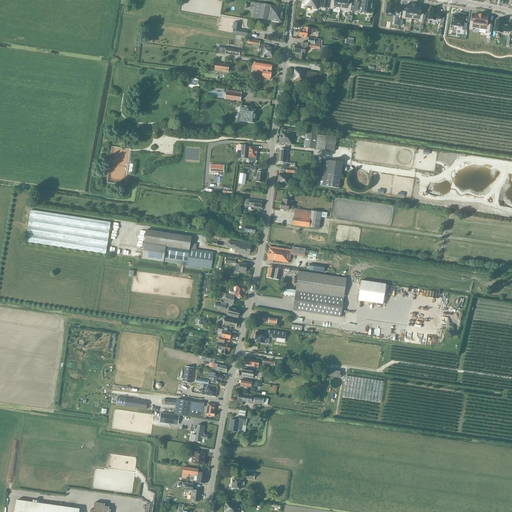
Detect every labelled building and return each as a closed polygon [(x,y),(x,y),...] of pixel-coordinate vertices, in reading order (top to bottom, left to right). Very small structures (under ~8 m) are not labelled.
[(302,0),(302,7),(307,8),(307,6),(312,7),(311,9),(317,9),(318,0),(302,0)] [(331,1),(330,9),(333,9),(334,7),(340,8),(341,0),(334,0),(334,1),(331,1)] [(341,0),(340,8),(347,9),(347,10),(350,11),(351,4),(348,3),(348,0),(341,0)] [(363,0),(361,12),(370,14),(372,0),(363,0)] [(385,8),(385,12),(386,12),(385,13),(393,14),(393,13),(398,14),(399,7),(394,6),(394,4),(387,3),(386,8),(385,8)] [(258,18),(282,22),(284,7),(261,4),(258,18)] [(403,11),(402,18),(405,19),(405,18),(412,19),(414,5),(411,4),(411,5),(407,4),(406,12),(403,11)] [(414,5),(412,19),(419,20),(418,22),(422,22),(423,14),(420,14),(421,6),(417,5),(414,5)] [(429,9),(428,19),(435,20),(436,19),(441,19),(442,13),(437,12),(437,10),(429,9)] [(453,14),(452,25),(463,27),(463,30),(466,30),(467,24),(464,23),(465,15),(458,13),(458,15),(453,14)] [(471,21),(469,30),(473,30),(473,28),(480,29),(482,15),(479,15),(475,14),(474,22),(471,21)] [(482,15),(480,29),(486,30),(486,32),(490,33),(491,24),(488,24),(489,16),(485,16),(485,15),(482,15)] [(496,20),(495,31),(502,33),(503,31),(509,32),(510,25),(504,25),(504,21),(496,20)] [(233,22),(232,28),(233,29),(233,33),(236,34),(246,36),(247,33),(237,31),(238,23),(233,22)] [(300,30),(299,36),(307,37),(308,32),(314,33),(314,29),(305,28),(304,30),(300,30)] [(296,45),(294,53),(299,53),(299,59),(303,60),(304,54),(305,54),(305,52),(305,47),(319,49),(319,45),(316,45),(308,44),(301,43),(301,46),(296,45)] [(260,44),(259,48),(264,49),(262,57),(266,58),(266,56),(274,58),(275,47),(264,45),(264,44),(260,44)] [(263,70),(262,77),(271,78),(272,72),(271,72),(272,64),(253,62),(252,67),(255,67),(254,69),(263,70)] [(215,63),(214,70),(228,72),(229,65),(215,63)] [(292,83),(316,86),(317,74),(308,72),(308,70),(295,68),(294,72),(293,71),(292,83)] [(225,99),(240,101),(241,92),(226,90),(225,99)] [(291,105),(290,104),(289,110),(297,111),(297,110),(301,110),(302,106),(298,106),(299,101),(292,100),(291,105)] [(250,107),(249,107),(247,107),(247,106),(246,106),(246,107),(245,106),(244,106),(240,106),(240,108),(240,109),(240,110),(239,110),(239,111),(240,111),(239,113),(241,113),(240,121),(245,122),(244,125),(245,125),(245,122),(253,123),(254,115),(255,115),(254,115),(255,110),(250,110),(250,107)] [(289,145),(293,145),(295,132),(281,130),(279,144),(289,145)] [(316,149),(318,135),(306,133),(304,147),(316,149)] [(386,160),(388,144),(358,140),(358,144),(359,144),(358,153),(365,154),(365,153),(371,154),(370,160),(398,163),(398,161),(386,160)] [(241,145),(241,158),(248,158),(250,161),(255,161),(255,157),(256,157),(257,147),(249,147),(249,146),(241,145)] [(280,149),(278,162),(287,163),(288,155),(286,155),(286,150),(280,149)] [(320,186),(339,188),(342,162),(324,160),(320,186)] [(256,182),(262,183),(264,173),(257,172),(257,173),(254,172),(253,177),(257,178),(256,182)] [(279,178),(278,178),(277,186),(282,186),(290,187),(290,186),(287,186),(288,180),(290,180),(291,175),(279,174),(279,178)] [(242,206),(261,209),(262,201),(254,199),(254,200),(243,199),(242,206)] [(280,209),(288,210),(288,209),(293,209),(293,204),(289,204),(289,200),(284,199),(283,203),(281,202),(280,209)] [(309,227),(311,211),(295,209),(292,225),(309,227)] [(26,242),(106,254),(110,222),(31,210),(26,242)] [(254,234),(255,228),(242,226),(241,232),(243,232),(242,235),(247,235),(247,233),(254,234)] [(164,262),(187,266),(187,265),(211,269),(213,254),(189,250),(191,237),(146,230),(141,259),(164,262)] [(235,253),(244,254),(245,254),(249,255),(251,246),(236,243),(231,242),(230,249),(235,250),(235,253)] [(268,261),(273,262),(273,260),(288,263),(289,260),(290,260),(291,250),(269,247),(267,260),(268,260),(268,261)] [(308,260),(316,261),(317,254),(309,253),(308,260)] [(236,264),(234,272),(238,272),(238,271),(245,272),(246,264),(240,263),(239,264),(236,264)] [(309,264),(308,270),(323,272),(324,266),(309,264)] [(267,277),(279,280),(281,270),(269,268),(267,277)] [(293,311),(340,317),(345,278),(298,271),(296,290),(284,289),(283,294),(295,296),(293,311)] [(358,301),(383,304),(386,284),(361,280),(358,301)] [(230,291),(230,295),(232,295),(234,296),(234,297),(242,298),(243,292),(244,292),(245,287),(237,285),(236,292),(230,291)] [(226,294),(224,302),(233,304),(234,297),(234,296),(232,295),(230,295),(226,294)] [(227,315),(238,318),(240,310),(237,309),(233,307),(233,308),(230,307),(227,315)] [(223,324),(235,328),(237,322),(224,318),(223,324)] [(291,324),(291,330),(301,331),(301,325),(299,324),(299,318),(293,318),(293,324),(291,324)] [(224,328),(219,327),(218,330),(218,331),(217,335),(219,336),(218,336),(221,337),(230,339),(230,338),(231,336),(230,336),(231,333),(226,332),(227,331),(224,330),(224,328)] [(267,334),(267,337),(277,338),(285,339),(286,333),(285,333),(278,332),(267,330),(267,334)] [(254,336),(253,338),(254,339),(254,340),(255,340),(256,340),(256,342),(266,344),(266,338),(264,338),(265,333),(255,332),(255,335),(254,336)] [(216,349),(222,350),(221,353),(227,354),(227,351),(229,352),(230,346),(224,344),(225,339),(219,337),(216,349)] [(245,359),(244,364),(251,366),(258,367),(259,361),(257,361),(245,359)] [(212,369),(217,370),(225,372),(227,367),(213,364),(212,369)] [(194,368),(185,367),(182,382),(191,383),(194,368)] [(242,377),(252,378),(253,374),(256,375),(257,372),(243,369),(242,377)] [(213,382),(219,384),(219,380),(221,381),(222,377),(215,375),(215,374),(210,372),(209,377),(212,377),(211,381),(213,381),(213,382)] [(383,382),(345,376),(342,397),(380,403),(383,382)] [(340,385),(341,383),(340,381),(340,380),(339,379),(338,378),(337,378),(336,378),(334,378),(333,378),(332,379),(331,381),(330,383),(331,384),(331,385),(332,386),(333,388),(334,388),(336,388),(337,388),(338,388),(338,387),(340,386),(340,385)] [(241,380),(240,386),(250,387),(250,389),(255,390),(255,386),(261,387),(261,383),(241,380)] [(205,395),(215,397),(217,387),(207,385),(205,395)] [(243,395),(238,394),(237,401),(247,402),(248,400),(251,401),(251,397),(252,395),(248,394),(243,393),(243,395)] [(117,397),(116,405),(146,409),(147,402),(117,397)] [(191,402),(176,399),(176,400),(175,405),(174,413),(189,416),(191,402)] [(198,403),(191,402),(189,416),(201,418),(202,413),(204,403),(198,402),(198,403)] [(202,413),(201,417),(201,418),(205,418),(206,417),(212,418),(212,417),(214,417),(214,412),(213,412),(215,405),(207,403),(205,414),(202,413)] [(160,421),(178,424),(179,416),(161,413),(160,421)] [(239,416),(238,421),(231,420),(229,430),(236,431),(238,432),(240,432),(241,425),(242,421),(245,421),(246,417),(239,416)] [(197,425),(194,441),(201,443),(202,439),(207,440),(207,436),(204,435),(205,433),(203,433),(204,426),(197,425)] [(194,451),(194,449),(189,448),(188,452),(194,453),(193,456),(192,455),(191,463),(203,465),(203,464),(204,464),(205,462),(204,461),(204,460),(203,460),(204,453),(194,451)] [(182,474),(197,476),(197,469),(183,467),(182,474)] [(197,472),(197,475),(196,483),(204,483),(206,473),(197,472)] [(241,482),(242,479),(232,478),(231,484),(230,486),(231,487),(231,488),(233,488),(233,489),(239,490),(239,489),(240,489),(241,485),(243,485),(244,482),(241,482)] [(187,483),(186,490),(192,491),(192,496),(191,496),(190,500),(193,500),(193,501),(199,502),(200,495),(199,495),(199,492),(200,492),(200,491),(192,490),(193,484),(187,483)] [(132,511),(137,511),(141,509),(141,504),(138,499),(130,499),(130,498),(127,499),(127,503),(130,501),(130,504),(132,504),(132,508),(134,508),(134,511),(132,511)] [(16,500),(14,511),(78,511),(79,509),(16,500)] [(223,511),(236,511),(238,503),(226,501),(223,511)]
